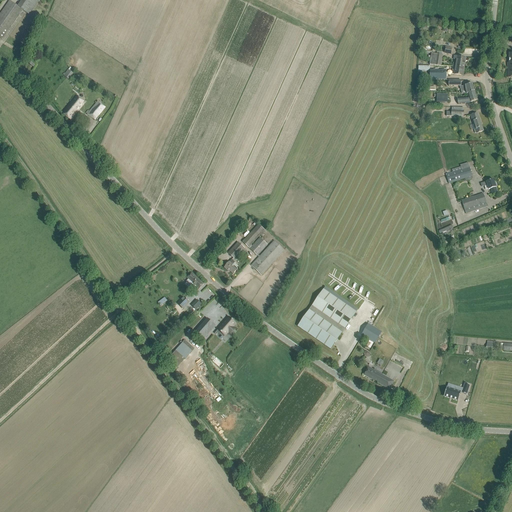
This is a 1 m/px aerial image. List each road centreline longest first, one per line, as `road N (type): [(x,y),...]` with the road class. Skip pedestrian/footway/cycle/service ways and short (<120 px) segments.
road 1 (unclassified): [(511,431),(454,426),(388,404),(267,331),(172,249),(35,91),(0,63)]
road 2 (track): [(261,511),(122,308)]
road 3 (track): [(122,308),(0,133)]
road 4 (unclassified): [(511,165),(485,92),(494,0)]
road 5 (track): [(0,420),(122,308)]
